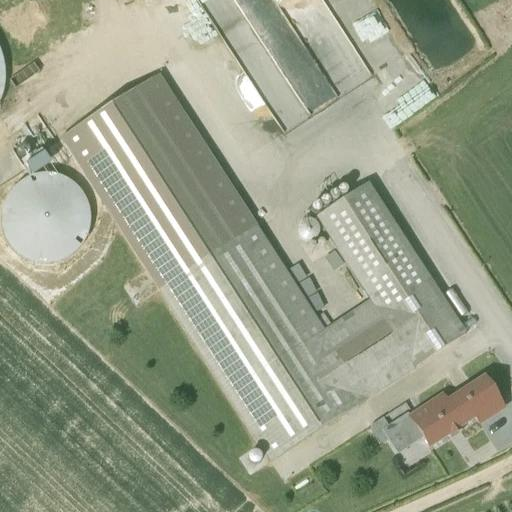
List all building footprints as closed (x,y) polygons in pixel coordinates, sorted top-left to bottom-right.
[(206,0),(267,116),(280,109),(286,121),(301,113),(242,0),(206,0)] [(64,146),(270,463),(464,337),(365,186),(315,219),(373,308),(326,339),(160,84),(64,146)] [(425,84),(382,110),(391,125),(434,99),(425,84)] [(25,168),(31,178),(49,166),(43,156),(25,168)] [(87,234),(89,224),(89,217),(87,208),(84,199),(79,192),(72,186),(64,181),(55,177),(49,176),(44,176),(34,177),(27,180),(22,182),(14,188),(10,193),(6,198),(4,202),(2,207),(0,217),(0,219),(0,224),(0,228),(2,235),(4,241),(10,250),(13,253),(18,257),(27,262),(31,264),(40,265),(46,266),(48,266),(55,265),(60,263),(66,260),(70,258),(74,255),(79,250),(82,245),(86,237),(87,234)] [(409,419),(420,436),(429,449),(447,437),(449,440),(451,439),(449,436),(458,430),(460,433),(461,432),(459,429),(474,419),(479,427),(502,410),(482,381),(446,404),(442,398),(409,419)] [(386,442),(393,437),(387,428),(382,420),(369,428),(380,446),(386,442)]
